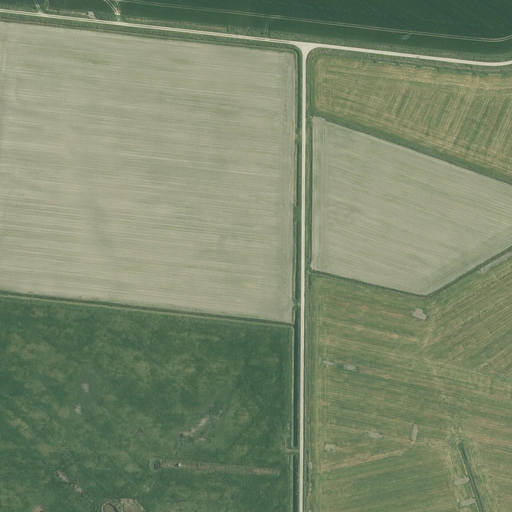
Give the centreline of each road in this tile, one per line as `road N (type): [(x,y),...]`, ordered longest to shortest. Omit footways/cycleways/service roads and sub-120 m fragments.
road 1 (unclassified): [(301,511),(305,44),(511,61)]
road 2 (track): [(305,44),(0,10)]
